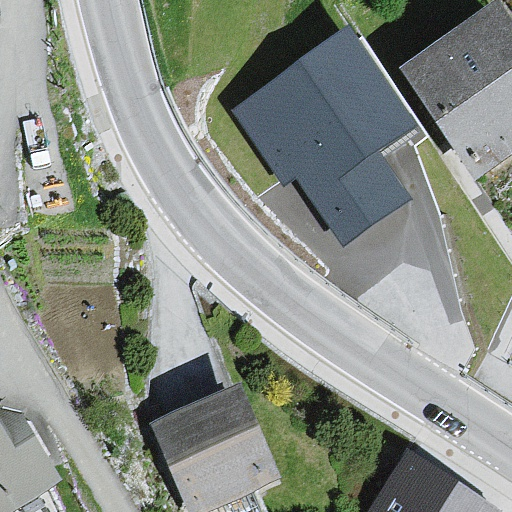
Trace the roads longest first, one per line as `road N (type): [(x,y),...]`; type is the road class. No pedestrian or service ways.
road 1 (secondary): [(111,0),(153,145),(223,240),(349,344),(511,449)]
road 2 (residential): [(0,336),(117,511)]
